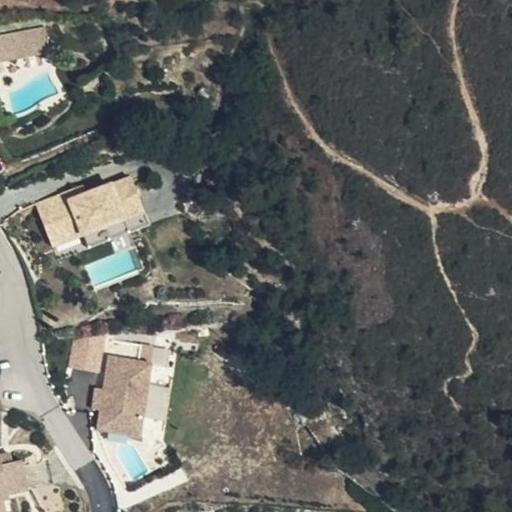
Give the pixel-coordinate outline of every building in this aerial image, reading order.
[(0,58),(49,50),(43,18),(0,25),(0,58)] [(131,178),(112,186),(125,220),(83,236),(88,250),(150,229),(131,178)] [(87,195),(83,187),(36,205),(52,247),(125,220),(112,186),(87,195)] [(155,356),(153,379),(168,380),(169,372),(172,372),(174,344),(108,340),(107,353),(155,356)] [(105,359),(103,373),(145,378),(146,364),(105,359)] [(145,378),(103,373),(101,391),(105,391),(103,413),(99,413),(96,434),(137,439),(145,378)] [(103,413),(105,391),(101,391),(94,390),(92,412),(99,413),(103,413)] [(0,503),(2,503),(6,502),(5,496),(27,491),(21,462),(12,464),(0,465),(0,503)]
